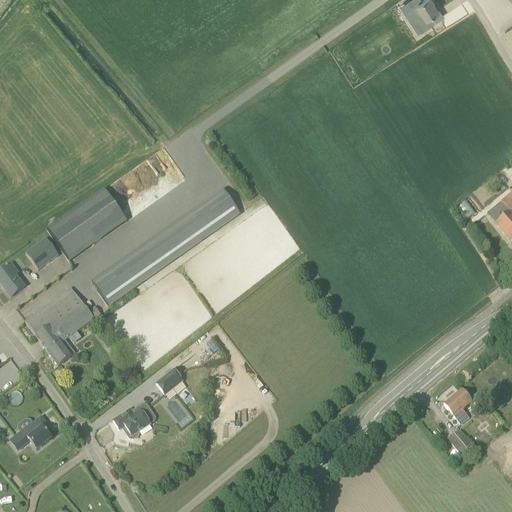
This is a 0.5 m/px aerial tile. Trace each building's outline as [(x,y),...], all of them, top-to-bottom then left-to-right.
[(431,25),(427,18),(439,10),(431,0),(423,0),(417,5),(422,13),(412,19),(421,32),(431,25)] [(70,263),(127,224),(104,191),(48,231),(70,263)] [(511,215),(510,213),(511,211),(511,195),(487,216),(511,245),(511,215)] [(228,200),(97,292),(108,307),(239,215),(228,200)] [(466,202),(457,209),(466,220),(475,213),(466,202)] [(38,272),(58,257),(46,241),(26,256),(38,272)] [(18,275),(11,266),(0,274),(0,285),(11,299),(24,289),(15,277),(18,275)] [(94,321),(88,313),(81,304),(70,290),(25,324),(35,338),(58,369),(72,358),(62,345),(69,340),(73,346),(81,340),(77,334),(94,321)] [(173,371),(155,385),(165,398),(183,384),(173,371)] [(462,412),(471,405),(461,392),(444,407),(461,426),(468,420),(462,412)] [(139,434),(150,427),(145,419),(150,416),(150,412),(147,407),(143,406),(138,410),(139,411),(133,415),(130,411),(113,423),(118,431),(124,427),(128,434),(127,438),(129,441),(133,442),(138,438),(139,434)] [(17,452),(30,443),(36,452),(51,440),(42,430),(46,426),(41,419),(31,427),(36,434),(31,437),(28,434),(19,441),(17,438),(10,443),(17,452)] [(461,458),(473,448),(460,433),(448,443),(461,458)]
